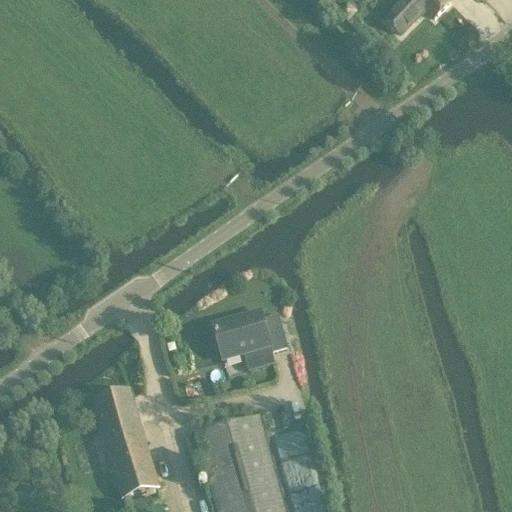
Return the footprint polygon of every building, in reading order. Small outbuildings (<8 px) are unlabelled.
[(402,0),(405,2),(385,22),(401,38),(425,13),(435,22),(450,6),(444,0),(402,0)] [(261,315),(213,329),(223,364),(269,351),(271,358),(288,353),(278,319),(263,323),(261,315)] [(123,503),(159,492),(129,393),(93,404),(113,471),(109,473),(110,477),(114,476),(123,503)] [(217,511),(284,511),(259,421),(197,438),(217,511)] [(161,511),(159,503),(128,511),(161,511)]
